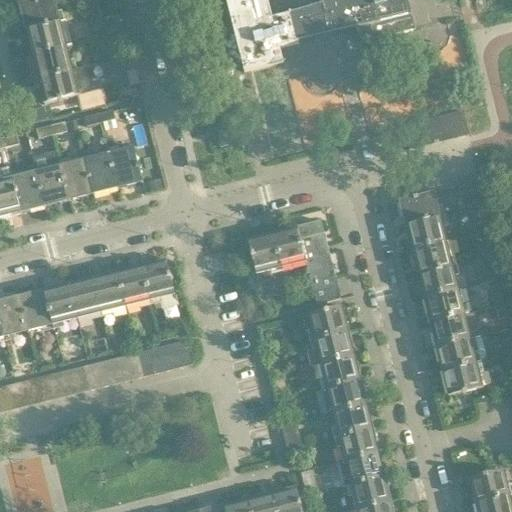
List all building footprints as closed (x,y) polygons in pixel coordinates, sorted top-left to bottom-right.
[(17,0),(19,9),(53,0),(17,0)] [(55,0),(53,0),(19,9),(25,33),(61,24),(55,0)] [(321,0),(322,1),(324,5),(325,6),(322,7),(322,6),(289,15),(290,16),(272,21),(267,0),(225,0),(244,74),(283,64),(280,50),(299,45),(370,27),(374,42),(415,32),(407,0),(321,0)] [(88,3),(91,16),(100,14),(97,1),(88,3)] [(100,14),(91,16),(95,30),(104,28),(100,14)] [(61,24),(25,33),(31,57),(68,48),(72,47),(66,23),(61,24)] [(68,48),(31,57),(37,81),(74,72),(68,48)] [(100,51),(103,65),(112,62),(109,49),(100,51)] [(112,62),(103,65),(107,79),(116,77),(112,62)] [(74,72),(37,81),(44,107),(80,98),(74,72)] [(113,113),(98,116),(101,126),(115,122),(113,113)] [(463,113),(452,115),(458,140),(469,137),(463,113)] [(452,115),(440,118),(446,143),(458,140),(452,115)] [(98,116),(84,120),(86,129),(101,126),(98,116)] [(440,118),(428,121),(434,146),(446,143),(440,118)] [(428,121),(415,124),(421,149),(434,146),(428,121)] [(421,149),(415,124),(403,128),(409,152),(421,149)] [(64,125),(50,128),(53,137),(66,134),(64,125)] [(50,128),(36,132),(38,141),(53,137),(50,128)] [(16,137),(2,141),(4,150),(18,146),(16,137)] [(209,140),(212,152),(221,149),(218,137),(209,140)] [(134,149),(108,155),(117,191),(143,185),(134,149)] [(108,155),(84,161),(93,197),(117,191),(108,155)] [(84,161),(60,167),(69,203),(93,197),(84,161)] [(60,167),(35,174),(44,209),(69,203),(60,167)] [(35,174),(11,180),(20,215),(44,209),(35,174)] [(11,180),(0,182),(0,220),(20,215),(11,180)] [(434,194),(399,203),(405,227),(440,218),(434,194)] [(467,196),(471,210),(480,208),(476,194),(467,196)] [(480,208),(471,210),(474,224),(483,222),(480,208)] [(440,218),(405,227),(411,251),(446,242),(440,218)] [(321,222),(297,228),(306,264),(308,272),(332,266),(321,222)] [(297,228),(272,235),(281,270),(306,264),(297,228)] [(241,263),(252,260),(256,276),(281,270),(272,235),(236,244),(241,263)] [(446,242),(411,251),(417,275),(453,267),(446,242)] [(488,243),(479,245),(483,259),(492,257),(488,243)] [(492,257),(483,259),(486,272),(495,270),(492,257)] [(166,261),(142,267),(151,303),(175,297),(166,261)] [(332,266),(308,272),(311,285),(335,279),(332,266)] [(142,267),(117,273),(126,309),(151,303),(142,267)] [(453,267),(417,275),(423,300),(459,291),(453,267)] [(117,273),(94,279),(103,315),(126,309),(117,273)] [(94,279),(70,285),(78,321),(103,315),(94,279)] [(335,279),(311,285),(313,292),(337,286),(335,279)] [(70,285),(45,291),(54,327),(78,321),(70,285)] [(337,286),(313,292),(316,307),(340,301),(337,286)] [(45,291),(21,298),(29,333),(54,327),(45,291)] [(459,291),(423,300),(429,324),(465,315),(459,291)] [(500,291),(492,293),(495,307),(504,305),(500,291)] [(21,298),(0,302),(0,319),(5,339),(29,333),(21,298)] [(504,305),(495,307),(499,321),(507,319),(504,305)] [(343,308),(307,317),(313,343),(349,334),(343,308)] [(471,339),(465,315),(429,324),(435,348),(471,339)] [(349,334),(313,343),(319,367),(355,358),(349,334)] [(481,337),(471,339),(435,348),(441,372),(477,363),(487,361),(481,337)] [(187,343),(174,346),(180,369),(192,366),(187,343)] [(174,346),(162,349),(168,372),(180,369),(174,346)] [(162,349),(150,352),(156,375),(168,372),(162,349)] [(138,355),(140,365),(144,378),(156,375),(150,352),(138,355)] [(138,354),(128,357),(131,368),(140,365),(138,355),(138,354)] [(128,357),(120,359),(123,370),(131,368),(128,357)] [(355,358),(319,367),(325,391),(361,382),(355,358)] [(120,359),(111,361),(114,372),(123,370),(120,359)] [(111,361),(102,363),(105,374),(114,372),(111,361)] [(105,374),(102,363),(94,365),(97,376),(105,374)] [(483,389),(477,363),(441,372),(448,398),(483,389)] [(36,365),(24,368),(25,375),(37,372),(36,365)] [(94,365),(85,367),(88,378),(97,376),(94,365)] [(140,365),(131,368),(134,381),(144,378),(140,365)] [(85,367),(73,370),(79,394),(91,392),(88,378),(85,367)] [(131,368),(123,370),(126,383),(134,381),(131,368)] [(73,370),(62,373),(68,397),(79,394),(73,370)] [(123,370),(114,372),(117,385),(126,383),(123,370)] [(114,372),(105,374),(108,387),(117,385),(114,372)] [(62,373),(50,376),(56,400),(68,397),(62,373)] [(105,374),(97,376),(100,389),(108,387),(105,374)] [(50,376),(39,379),(45,403),(56,400),(50,376)] [(97,376),(88,378),(91,392),(100,389),(97,376)] [(39,379),(28,382),(33,406),(45,403),(39,379)] [(28,382),(15,385),(21,409),(33,406),(28,382)] [(361,382),(325,391),(332,415),(367,406),(361,382)] [(15,385),(4,388),(10,412),(21,409),(15,385)] [(4,388),(0,388),(0,414),(10,412),(4,388)] [(367,406),(332,415),(338,439),(373,430),(367,406)] [(373,430),(338,439),(344,464),(380,455),(373,430)] [(380,455),(344,464),(350,488),(386,479),(380,455)] [(468,481),(475,506),(510,497),(504,472),(468,481)] [(386,479),(350,488),(355,511),(356,511),(392,503),(386,479)] [(302,511),(296,488),(272,495),(276,511),(302,511)] [(276,511),(272,495),(247,501),(250,511),(276,511)] [(511,511),(511,503),(510,497),(475,506),(476,511),(511,511)] [(250,511),(247,501),(223,507),(224,511),(250,511)] [(393,511),(392,503),(356,511),(393,511)]
